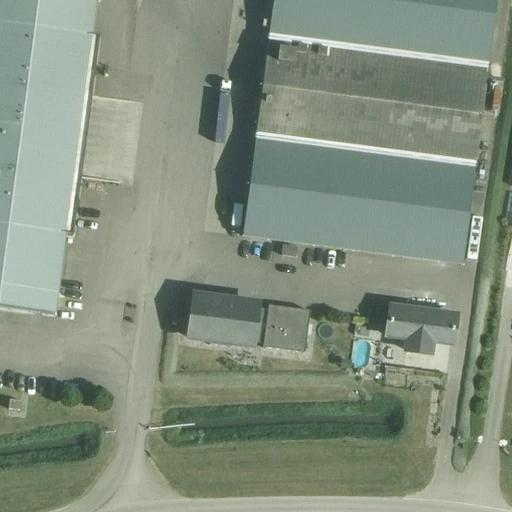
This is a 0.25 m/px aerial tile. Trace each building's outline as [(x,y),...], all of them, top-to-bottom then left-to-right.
[(0,0),(0,309),(53,317),(64,237),(72,238),(98,39),(90,38),(95,0),(0,0)] [(501,82),(485,80),(495,0),(273,0),(242,238),(460,267),(480,112),(497,115),(501,82)] [(294,259),(296,249),(282,247),(281,257),(294,259)] [(256,306),(194,298),(192,316),(189,340),(209,342),(208,346),(230,349),(231,345),(251,348),(251,344),(262,345),(262,349),(304,355),(309,313),(267,308),(267,312),(255,310),(256,306)] [(454,318),(390,310),(387,338),(407,340),(405,352),(429,355),(430,343),(450,346),(454,318)] [(8,403),(7,412),(18,413),(19,404),(8,403)]
